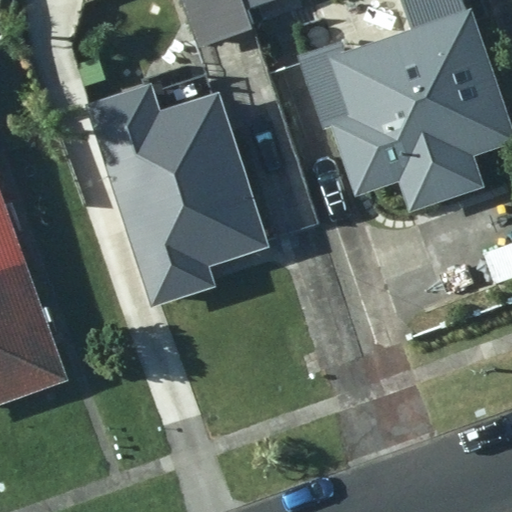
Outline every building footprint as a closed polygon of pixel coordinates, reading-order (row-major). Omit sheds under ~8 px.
[(255,36),(242,0),(176,0),(197,56),(255,36)] [(460,162),(504,146),(449,0),(385,0),(399,35),(317,66),(339,124),(321,131),(346,200),(391,184),(399,208),(467,183),(460,162)] [(161,72),(94,93),(160,297),(230,275),(224,253),(278,236),(228,82),(171,101),(161,72)] [(0,212),(0,284),(24,276),(0,212)] [(24,276),(0,284),(0,411),(67,386),(24,276)]
